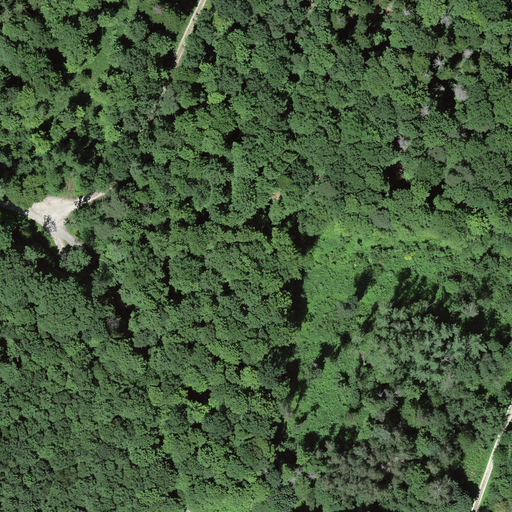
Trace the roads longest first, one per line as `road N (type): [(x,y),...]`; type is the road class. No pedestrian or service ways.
road 1 (unclassified): [(0,206),(39,214),(109,283),(188,511)]
road 2 (track): [(85,511),(99,433),(98,362),(66,261),(39,214)]
road 3 (track): [(204,0),(119,180),(39,214)]
